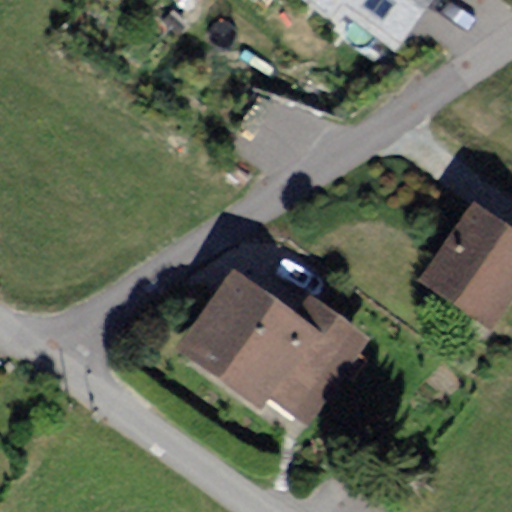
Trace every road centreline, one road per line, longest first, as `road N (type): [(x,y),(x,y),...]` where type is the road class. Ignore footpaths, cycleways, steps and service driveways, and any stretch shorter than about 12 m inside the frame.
road 1 (residential): [(511,48),(285,202),(34,357)]
road 2 (residential): [(252,511),(34,357)]
